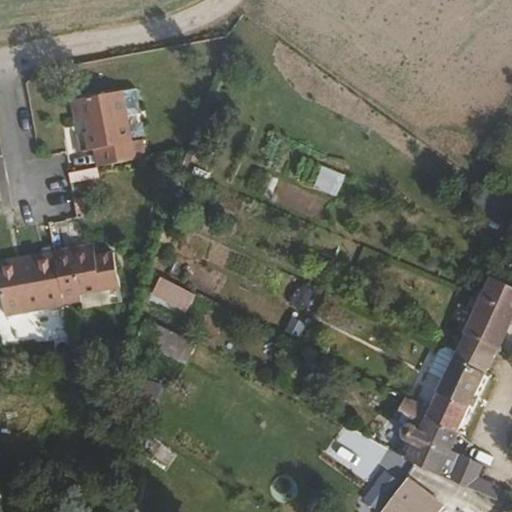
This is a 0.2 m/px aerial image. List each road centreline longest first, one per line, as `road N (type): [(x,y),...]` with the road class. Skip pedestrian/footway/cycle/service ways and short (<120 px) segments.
road 1 (track): [(1,61),(174,26),(221,0)]
road 2 (unclassified): [(0,62),(28,216)]
